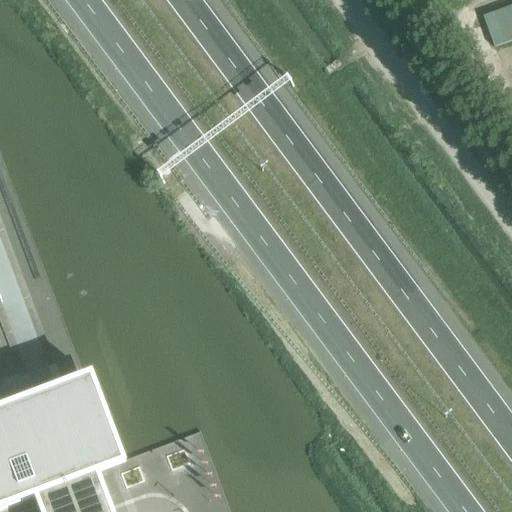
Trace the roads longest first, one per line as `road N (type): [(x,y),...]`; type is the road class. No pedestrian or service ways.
road 1 (motorway): [(85,0),(465,511)]
road 2 (motorway): [(511,438),(184,0)]
road 3 (unclassified): [(511,226),(341,0)]
